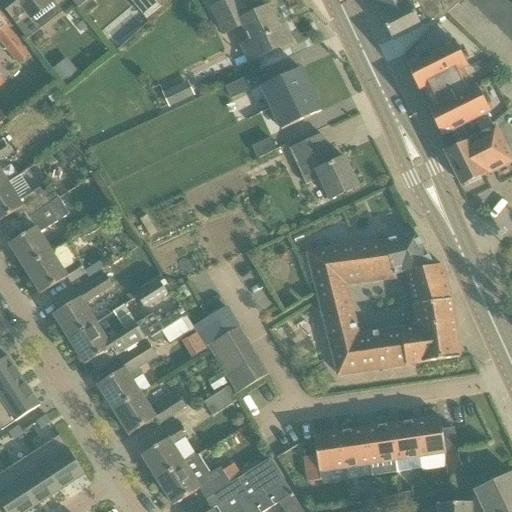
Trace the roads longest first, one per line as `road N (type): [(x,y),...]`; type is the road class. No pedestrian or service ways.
road 1 (residential): [(221,277),(308,413),(511,385)]
road 2 (residential): [(119,484),(0,293)]
road 3 (primary): [(405,137),(338,0)]
